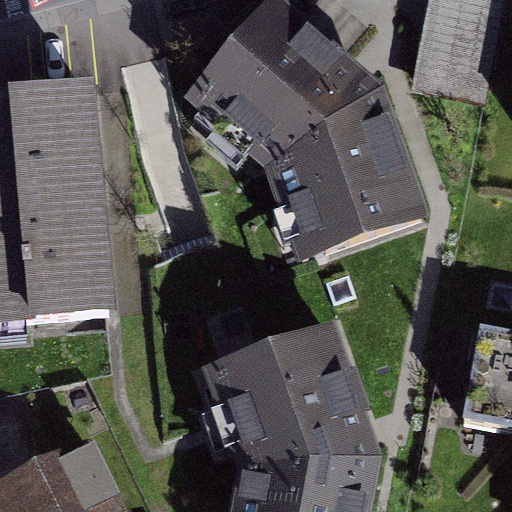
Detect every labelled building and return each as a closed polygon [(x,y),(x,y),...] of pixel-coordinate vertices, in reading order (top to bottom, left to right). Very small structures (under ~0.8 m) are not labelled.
[(504,0),(426,0),(409,93),(483,108),(504,0)] [(355,82),(270,15),(186,121),(257,177),(291,271),(418,225),(372,95),(355,82)] [(0,342),(107,333),(86,101),(0,108),(0,342)] [(361,442),(319,335),(193,385),(234,488),(229,511),(364,511),(372,468),(361,442)] [(511,348),(472,342),(463,421),(511,429),(511,348)] [(114,511),(83,447),(0,487),(0,511),(114,511)]
